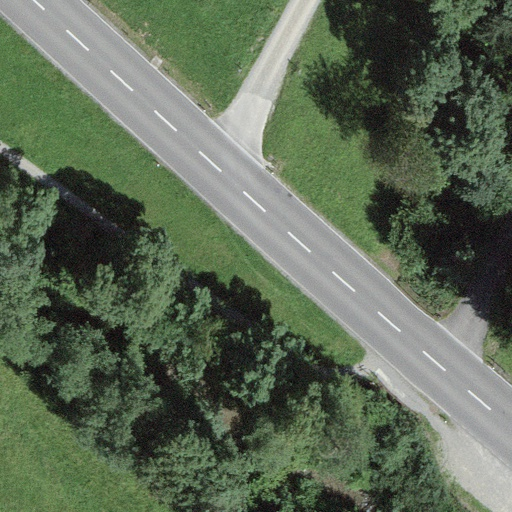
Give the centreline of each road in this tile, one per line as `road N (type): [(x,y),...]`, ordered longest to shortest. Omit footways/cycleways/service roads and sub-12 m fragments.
road 1 (tertiary): [(36,0),(511,427)]
road 2 (track): [(306,0),(217,167)]
road 3 (track): [(511,250),(441,367)]
